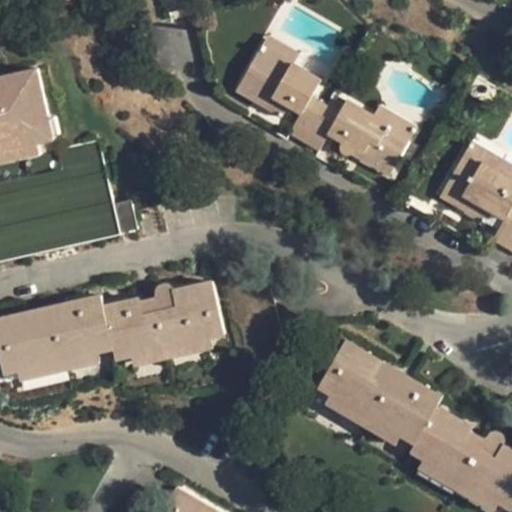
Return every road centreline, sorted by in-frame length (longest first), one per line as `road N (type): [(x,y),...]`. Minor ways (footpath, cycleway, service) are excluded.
road 1 (residential): [(467,331),(411,315),(289,244),(229,234),(0,288)]
road 2 (residential): [(511,287),(219,116),(195,88),(176,29)]
road 3 (residential): [(139,439),(271,511)]
road 4 (residential): [(0,435),(43,449),(139,439)]
